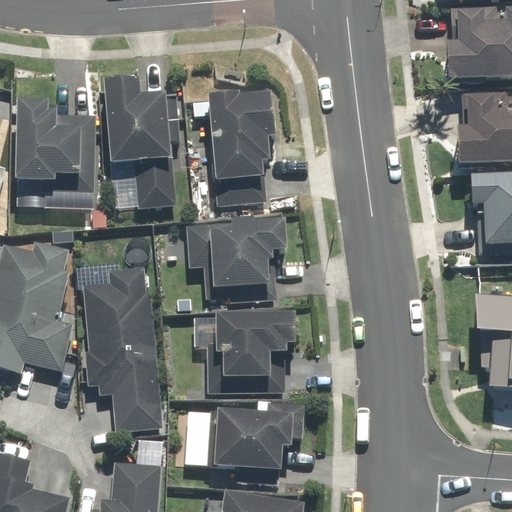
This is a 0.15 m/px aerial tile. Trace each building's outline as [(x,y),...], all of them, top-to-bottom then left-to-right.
[(438,54),(440,91),(511,88),(511,17),(496,18),(495,14),(445,15),(446,54),(438,54)] [(133,86),(96,89),(102,175),(131,173),(134,216),(174,213),(169,148),(179,147),(175,100),(134,103),(133,86)] [(448,139),(450,176),(511,173),(511,103),(504,104),(504,98),(457,100),(458,139),(448,139)] [(265,99),(200,105),(210,214),(267,209),(262,150),(270,149),(265,99)] [(42,110),(10,110),(8,192),(13,192),(13,215),(92,216),(94,122),(42,121),(42,110)] [(511,181),(463,184),(464,215),(475,215),(478,262),(511,260),(511,181)] [(280,225),(182,233),(186,276),(200,275),(202,307),(226,306),(226,312),(275,308),(271,262),(283,261),(280,225)] [(0,375),(19,380),(22,369),(59,378),(71,331),(55,327),(68,277),(61,276),(66,256),(31,248),(29,257),(1,250),(0,254),(0,375)] [(112,439),(160,435),(146,273),(104,277),(105,290),(79,292),(85,357),(81,357),(84,393),(94,392),(95,403),(108,401),(112,439)] [(511,308),(467,305),(464,346),(485,347),(481,400),(511,402),(511,308)] [(290,322),(191,323),(191,354),(201,354),(201,400),(281,400),(281,355),(291,355),(290,322)] [(300,459),(303,411),(263,408),(263,420),(185,416),(182,472),(206,473),(205,477),(230,479),(230,489),(275,492),(277,458),(300,459)] [(29,467),(0,459),(0,511),(65,511),(68,503),(23,492),(29,467)] [(155,511),(159,473),(111,469),(108,508),(97,507),(96,511),(155,511)] [(289,511),(217,500),(215,511),(289,511)]
